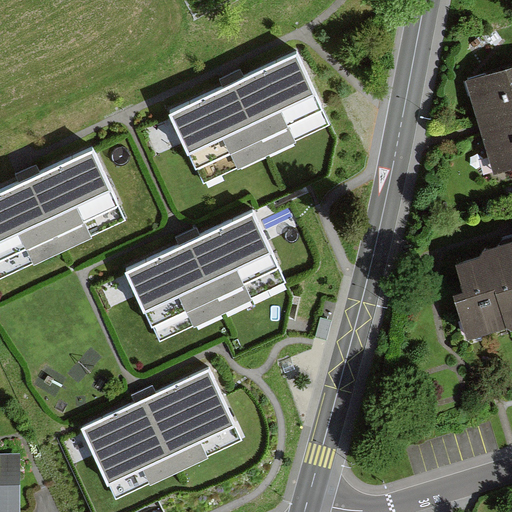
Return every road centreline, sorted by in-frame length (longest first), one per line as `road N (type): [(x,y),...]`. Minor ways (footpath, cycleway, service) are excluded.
road 1 (tertiary): [(424,0),(379,228),(308,499)]
road 2 (residential): [(308,499),(349,510),(389,505),(511,468)]
